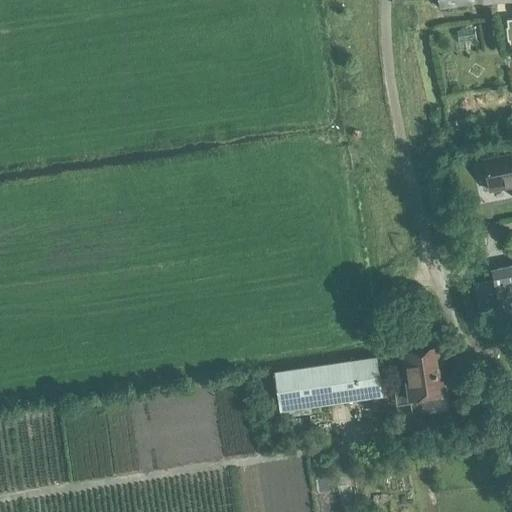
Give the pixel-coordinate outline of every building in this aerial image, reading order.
[(511,0),(439,0),(441,8),(484,2),(484,4),(509,1),(508,1),(511,0)] [(511,155),(484,161),(490,190),(511,186),(511,189),(511,155)] [(511,275),(494,279),(473,283),(478,312),(499,308),(503,326),(511,324),(511,275)] [(403,354),(401,344),(387,346),(396,407),(410,405),(410,402),(447,396),(440,349),(403,354)] [(383,397),(377,358),(274,372),(280,412),(383,397)]
